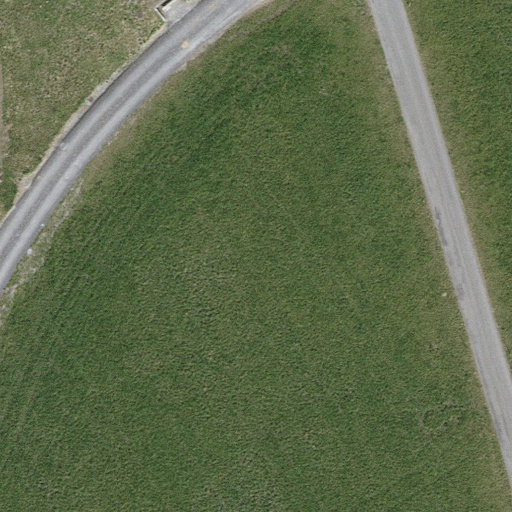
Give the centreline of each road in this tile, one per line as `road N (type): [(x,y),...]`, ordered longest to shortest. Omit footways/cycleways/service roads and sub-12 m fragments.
road 1 (residential): [(384,0),(511,433)]
road 2 (track): [(225,0),(78,150),(0,267)]
